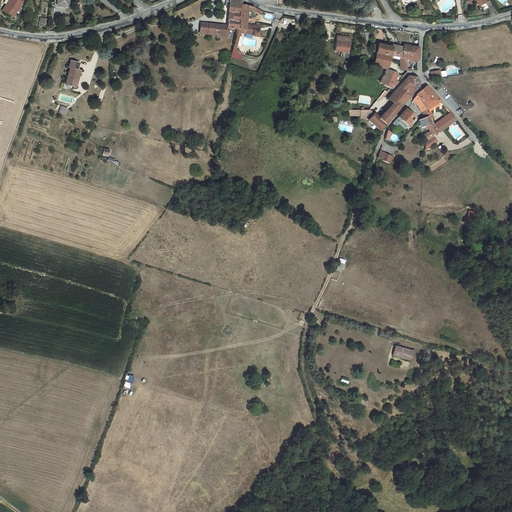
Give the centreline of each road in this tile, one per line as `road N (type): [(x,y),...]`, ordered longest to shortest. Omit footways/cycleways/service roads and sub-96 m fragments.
road 1 (track): [(379,144),(311,312)]
road 2 (unclassified): [(244,0),(283,17),(395,28)]
road 3 (unclassified): [(0,33),(55,43),(141,18)]
